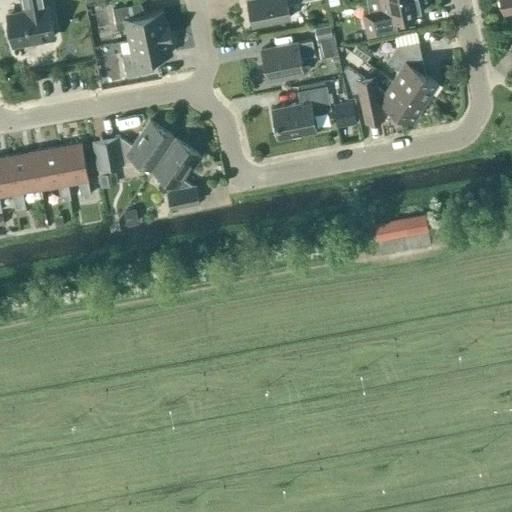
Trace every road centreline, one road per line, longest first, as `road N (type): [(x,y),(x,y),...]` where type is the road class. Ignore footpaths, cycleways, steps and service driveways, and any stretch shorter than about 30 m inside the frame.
road 1 (residential): [(190,88),(225,119),(245,172),(263,177),(461,136),(481,105),(460,0)]
road 2 (residential): [(0,124),(190,88)]
